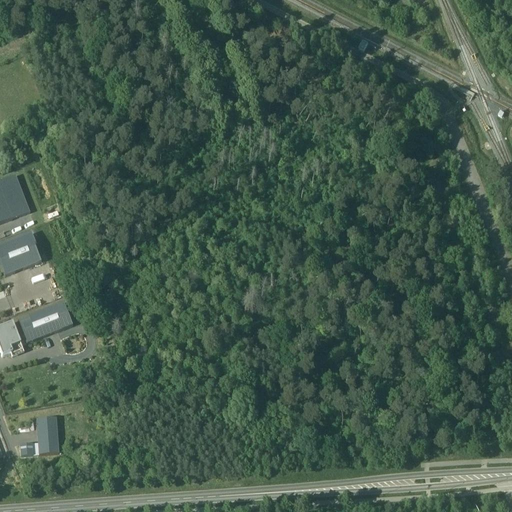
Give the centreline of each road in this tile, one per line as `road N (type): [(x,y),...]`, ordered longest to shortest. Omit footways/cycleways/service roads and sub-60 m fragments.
road 1 (tertiary): [(0,511),(511,475)]
road 2 (track): [(247,0),(436,97),(448,113)]
